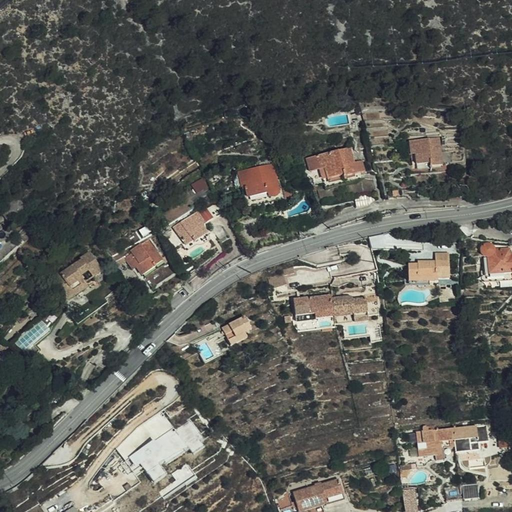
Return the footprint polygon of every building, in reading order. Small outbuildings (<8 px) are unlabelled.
[(442,167),(440,140),(410,141),(411,149),(415,149),(415,154),(415,165),(429,164),(429,168),(442,167)] [(355,163),(350,147),(306,161),(310,174),(320,171),(324,170),(327,180),(343,176),(344,178),(364,171),(361,161),(355,163)] [(245,178),(246,184),(247,186),(245,186),(246,189),(248,188),(250,203),(281,197),(275,163),(240,170),(242,179),(245,178)] [(193,183),(197,190),(207,184),(203,177),(193,183)] [(28,191),(18,181),(6,194),(16,204),(28,191)] [(367,196),(355,198),(357,208),(368,206),(375,201),(367,196)] [(206,207),(200,210),(199,209),(174,224),(182,240),(185,244),(193,239),(194,241),(207,233),(208,233),(202,223),(212,217),(214,220),(226,213),(218,200),(206,207)] [(239,202),(227,209),(235,223),(247,216),(239,202)] [(137,243),(151,232),(145,225),(131,235),(137,243)] [(1,230),(0,226),(0,240),(3,240),(8,234),(3,230),(1,230)] [(185,244),(182,240),(181,241),(186,251),(197,245),(200,245),(202,244),(204,243),(207,241),(209,239),(209,238),(209,235),(207,233),(194,241),(193,239),(185,244)] [(134,259),(137,264),(142,273),(154,265),(153,264),(162,258),(150,239),(125,255),(129,262),(134,259)] [(480,259),(482,282),(511,280),(511,255),(510,256),(504,257),(503,251),(493,251),(491,249),(488,247),(484,249),(482,251),(482,255),(484,257),(487,259),(480,259)] [(374,248),(370,248),(372,256),(413,257),(412,253),(385,252),(384,249),(375,249),(374,248)] [(64,301),(87,287),(78,272),(86,268),(92,277),(103,270),(90,249),(80,255),(81,258),(78,259),(60,270),(59,268),(48,275),(64,301)] [(174,250),(171,252),(176,260),(179,258),(174,250)] [(449,279),(449,252),(435,252),(435,261),(423,261),(423,264),(409,264),(409,283),(439,282),(439,279),(449,279)] [(76,256),(58,267),(59,268),(60,270),(78,259),(76,256)] [(267,279),(271,289),(290,284),(288,276),(298,273),(296,267),(286,270),(287,272),(272,276),(272,278),(267,279)] [(334,317),(332,303),(331,298),(331,294),(293,298),(295,320),(334,317)] [(365,299),(365,304),(377,302),(375,294),(364,296),(365,299)] [(340,302),(332,303),(334,317),(336,327),(368,323),(365,304),(365,299),(353,300),(349,297),(340,297),(340,302)] [(246,333),(253,329),(246,316),(223,328),(232,346),(248,337),(246,333)] [(370,337),(371,346),(382,344),(381,336),(370,337)] [(26,351),(29,355),(31,357),(38,352),(39,350),(38,348),(34,344),(26,351)] [(480,427),(455,429),(457,448),(457,454),(482,452),(480,427)] [(457,448),(455,429),(418,433),(420,451),(426,451),(427,457),(444,456),(444,450),(457,448)] [(174,438),(171,432),(165,437),(168,442),(174,438)] [(175,466),(172,462),(166,453),(170,451),(164,442),(139,459),(137,456),(124,465),(128,471),(136,465),(138,467),(139,466),(140,468),(143,466),(144,467),(141,469),(145,475),(148,474),(153,481),(175,466)] [(166,453),(172,462),(185,453),(179,444),(170,451),(166,453)] [(401,469),(403,478),(409,478),(412,473),(412,469),(401,469)] [(346,501),(340,480),(323,485),(322,484),(316,486),(316,487),(294,493),(298,511),(300,511),(326,505),(327,506),(346,501)] [(480,499),(479,485),(465,486),(466,500),(480,499)] [(448,501),(462,500),(461,486),(447,488),(448,501)] [(405,491),(406,511),(417,511),(415,491),(405,491)] [(290,495),(279,496),(281,508),(292,506),(290,495)]
